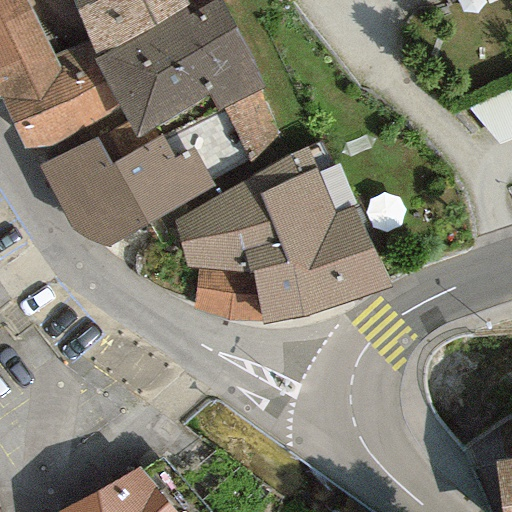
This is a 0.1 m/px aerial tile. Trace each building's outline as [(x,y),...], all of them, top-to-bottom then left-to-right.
[(0,0),(0,101),(21,148),(50,145),(117,106),(92,60),(96,55),(89,41),(50,58),(29,7),(33,5),(30,0),(0,0)] [(69,0),(74,12),(96,0),(69,0)] [(188,8),(183,0),(96,0),(74,12),(89,41),(96,55),(188,8)] [(96,55),(92,60),(117,106),(126,122),(135,138),(207,97),(217,114),(224,110),(261,89),(265,87),(217,0),(214,0),(190,12),(188,8),(96,55)] [(183,0),(188,8),(190,12),(214,0),(183,0)] [(258,91),(224,110),(253,175),(286,157),(258,91)] [(212,186),(189,147),(171,154),(159,135),(140,146),(135,138),(126,122),(37,165),(71,233),(107,248),(212,186)] [(334,213),(305,147),(286,157),(253,175),(173,220),(184,267),(194,267),(191,308),(224,320),(261,322),(262,326),(297,319),(390,286),(351,205),(334,213)] [(511,511),(511,458),(494,462),(500,511),(511,511)] [(56,511),(175,511),(141,466),(56,511)]
